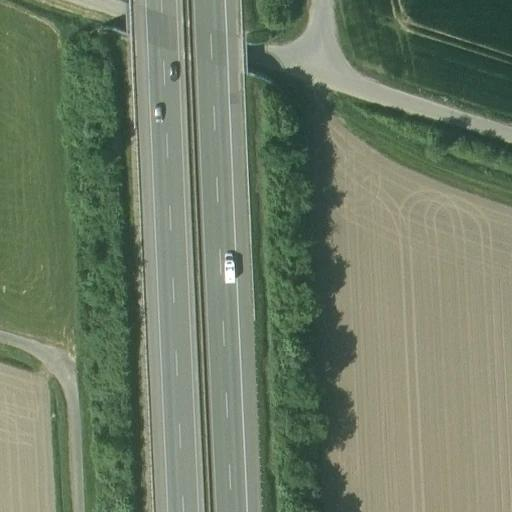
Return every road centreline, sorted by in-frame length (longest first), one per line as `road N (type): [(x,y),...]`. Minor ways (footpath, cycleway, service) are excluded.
road 1 (motorway): [(242,511),(219,0)]
road 2 (motorway): [(156,0),(178,511)]
road 3 (unclassified): [(318,77),(77,0)]
road 4 (unclassified): [(79,511),(69,374),(28,345),(0,337)]
road 5 (unclassified): [(511,139),(318,77)]
